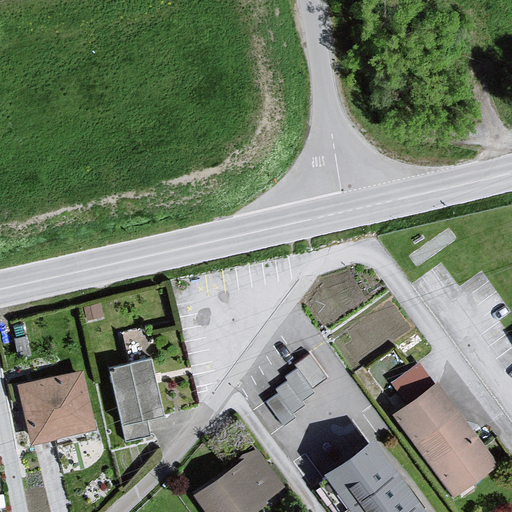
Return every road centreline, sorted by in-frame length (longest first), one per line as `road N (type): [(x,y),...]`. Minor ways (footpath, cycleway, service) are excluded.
road 1 (residential): [(118,511),(311,273),(355,253),(379,260),(511,417)]
road 2 (tertiary): [(0,289),(344,212)]
road 3 (unclassified): [(344,212),(307,0)]
road 4 (tertiary): [(344,212),(511,173)]
